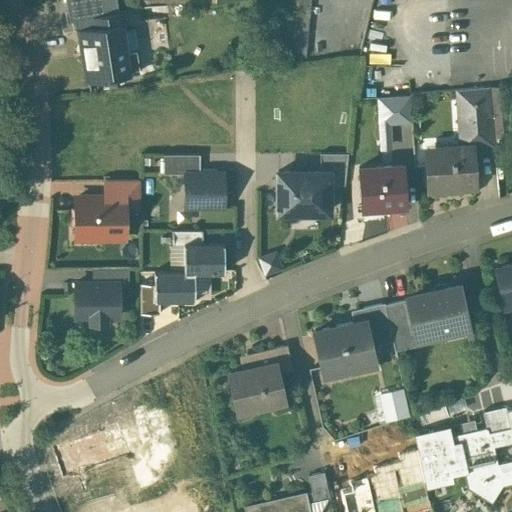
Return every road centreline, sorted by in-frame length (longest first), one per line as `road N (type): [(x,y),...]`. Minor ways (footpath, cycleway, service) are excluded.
road 1 (residential): [(34,414),(17,342),(33,103),(4,0)]
road 2 (residential): [(511,213),(419,237),(247,307)]
road 3 (residential): [(247,307),(34,414)]
road 4 (residential): [(247,307),(240,84)]
